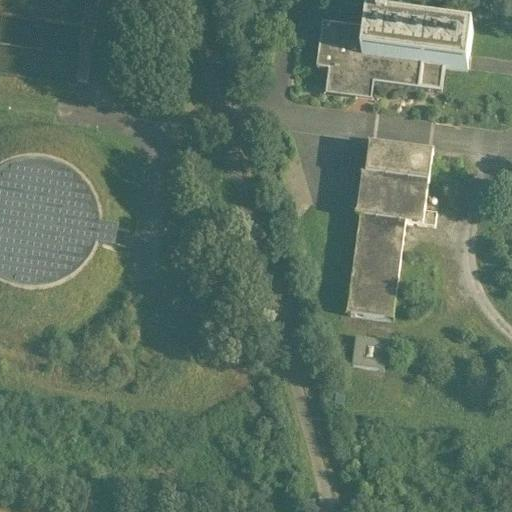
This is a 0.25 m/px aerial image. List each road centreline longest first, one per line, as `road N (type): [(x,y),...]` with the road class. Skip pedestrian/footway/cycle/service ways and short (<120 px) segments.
road 1 (unclassified): [(190,0),(330,511)]
road 2 (track): [(511,337),(470,280),(481,146)]
